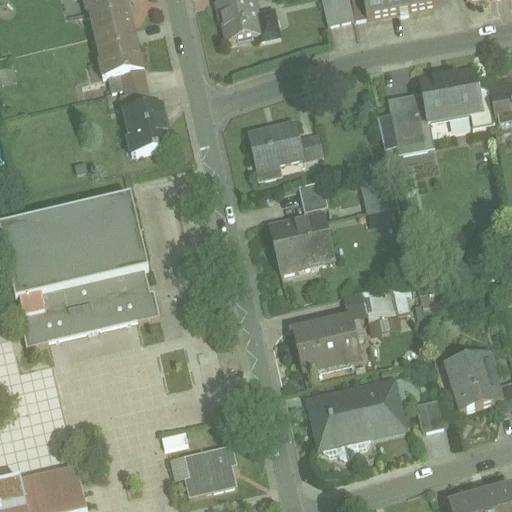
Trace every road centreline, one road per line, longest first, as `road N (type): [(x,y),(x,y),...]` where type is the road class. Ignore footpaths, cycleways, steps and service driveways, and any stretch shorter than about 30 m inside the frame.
road 1 (residential): [(201,115),(296,511)]
road 2 (residential): [(511,37),(363,63),(201,115)]
road 3 (residential): [(511,454),(329,511)]
